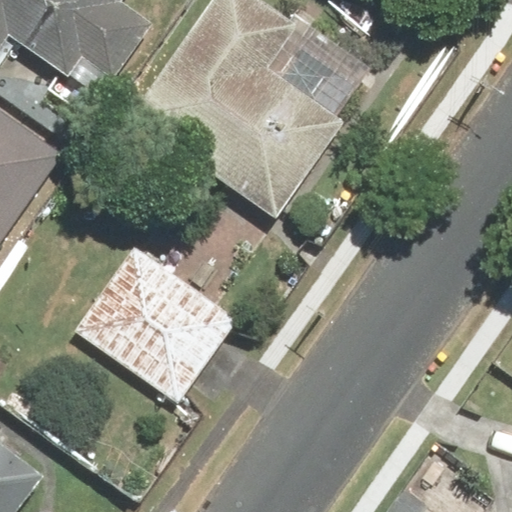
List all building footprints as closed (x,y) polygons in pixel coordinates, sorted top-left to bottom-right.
[(0,0),(0,63),(19,37),(76,76),(92,55),(125,77),(162,24),(130,2),(131,0),(0,0)] [(286,221),(353,125),(342,117),(356,97),(289,50),(307,25),(272,0),(221,0),(138,118),(286,221)] [(0,264),(76,157),(0,104),(0,264)] [(142,246),(81,334),(191,409),(252,322),(142,246)] [(0,438),(0,511),(23,511),(51,478),(0,438)]
